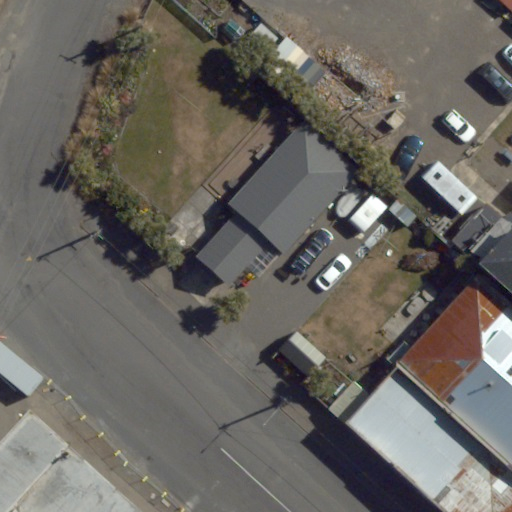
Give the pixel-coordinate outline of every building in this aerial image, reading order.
[(511,77),(498,92),(511,105),(511,77)] [(354,221),(305,176),(212,279),(262,323),(354,221)] [(511,286),(510,284),(458,338),(511,388),(511,286)] [(511,511),(511,424),(451,370),(334,498),(349,511),(511,511)] [(102,511),(0,415),(0,511),(102,511)]
